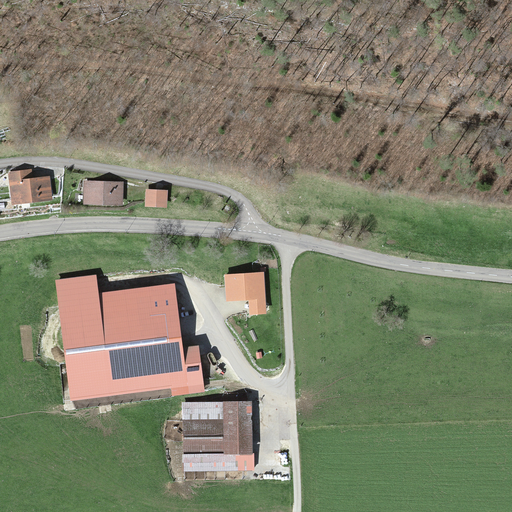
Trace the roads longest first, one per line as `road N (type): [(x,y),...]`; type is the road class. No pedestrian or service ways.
road 1 (track): [(511,120),(85,65),(0,62)]
road 2 (residential): [(255,232),(240,201),(203,184),(44,159),(0,163)]
road 3 (tertiary): [(511,276),(374,260),(255,232)]
road 4 (tertiary): [(255,232),(157,225),(0,232)]
